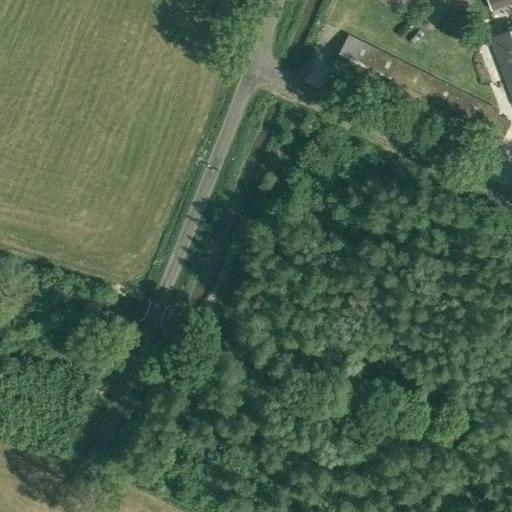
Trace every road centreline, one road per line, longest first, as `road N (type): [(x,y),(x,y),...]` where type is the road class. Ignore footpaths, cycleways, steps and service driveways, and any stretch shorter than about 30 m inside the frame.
road 1 (unclassified): [(78,511),(253,70)]
road 2 (unclassified): [(511,200),(253,70)]
